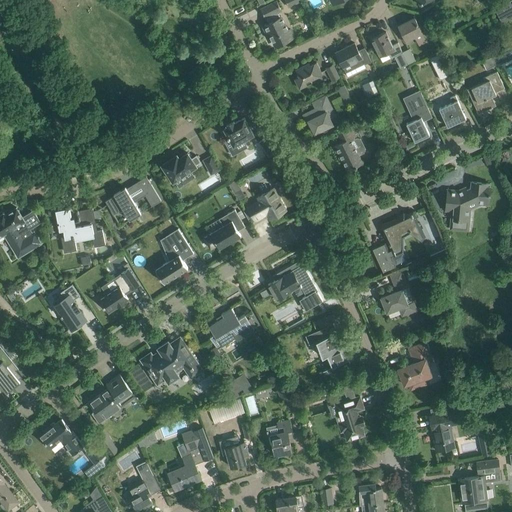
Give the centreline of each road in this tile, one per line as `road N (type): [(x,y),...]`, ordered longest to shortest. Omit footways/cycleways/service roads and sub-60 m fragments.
road 1 (residential): [(0,430),(159,314),(307,226)]
road 2 (residential): [(263,84),(94,183),(0,191)]
road 3 (residential): [(401,458),(365,342),(307,226)]
road 4 (residential): [(347,205),(511,126)]
road 5 (residential): [(247,487),(401,458)]
road 6 (residential): [(347,205),(263,84)]
road 7 (residential): [(257,71),(371,15),(381,0)]
